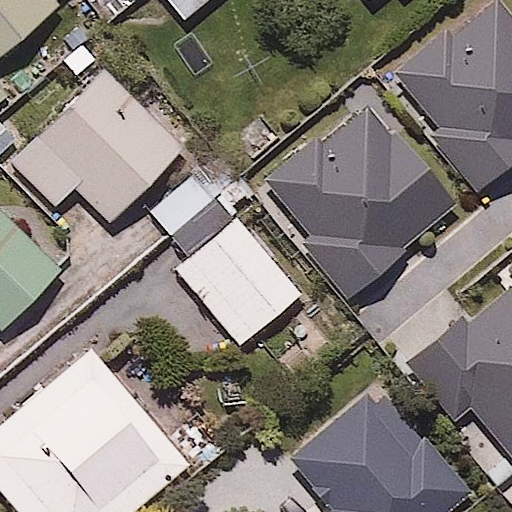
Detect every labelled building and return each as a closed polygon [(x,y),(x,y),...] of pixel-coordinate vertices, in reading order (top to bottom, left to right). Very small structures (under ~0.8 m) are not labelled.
[(0,0),(0,96),(9,89),(0,78),(0,50),(58,1),(56,0),(0,0)] [(103,0),(115,14),(131,0),(169,0),(183,16),(202,0),(103,0)] [(484,0),(451,28),(444,19),(386,68),(427,117),(417,125),(466,184),(511,146),(511,1),(511,0),(484,0)] [(78,189),(58,210),(88,238),(184,139),(98,56),(2,155),(50,202),(70,182),(78,189)] [(253,184),(342,291),(454,198),(365,91),(253,184)] [(0,321),(59,264),(0,203),(0,321)] [(210,338),(222,328),(236,344),(299,290),(231,210),(168,264),(197,298),(185,308),(210,338)] [(470,409),(511,459),(511,271),(471,310),(447,283),(380,345),(406,372),(411,367),(458,417),(470,409)] [(91,338),(0,413),(0,488),(19,511),(124,511),(190,457),(91,338)] [(353,390),(287,448),(329,500),(315,511),(448,511),(472,491),(415,426),(398,441),(353,390)]
